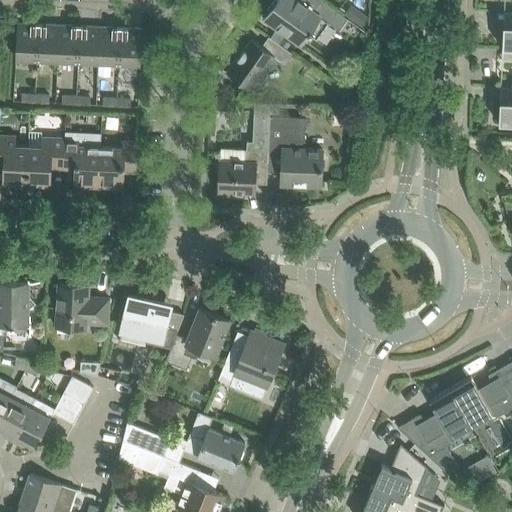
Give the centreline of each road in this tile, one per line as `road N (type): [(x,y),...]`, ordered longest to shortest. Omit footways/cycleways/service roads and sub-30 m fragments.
road 1 (tertiary): [(412,218),(437,0)]
road 2 (residential): [(202,33),(187,70),(178,244)]
road 3 (tertiary): [(365,323),(296,508)]
road 4 (tertiary): [(296,508),(389,334)]
road 5 (unclassified): [(178,244),(0,230)]
road 6 (unclassified): [(342,267),(178,244)]
